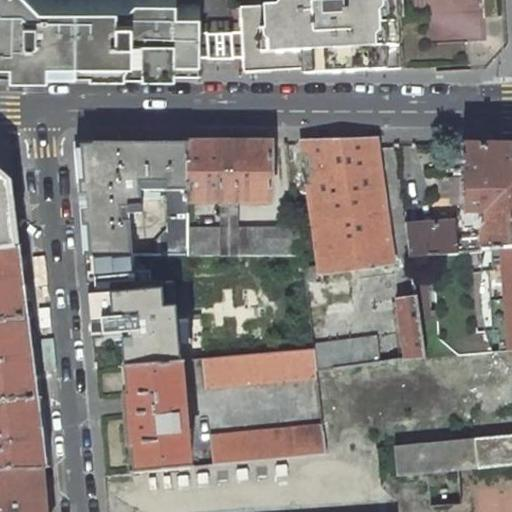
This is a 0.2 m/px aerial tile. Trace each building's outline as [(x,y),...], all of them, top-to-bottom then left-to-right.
[(0,0),(0,61),(201,62),(201,54),(201,4),(177,4),(177,0),(0,0)] [(279,5),(264,6),(240,7),(243,54),(244,72),(315,68),(316,74),(371,71),(401,69),(398,22),(383,23),(382,0),(391,0),(282,0),(282,1),(279,5)] [(348,271),(393,265),(376,137),(313,139),(302,140),(319,265),(304,268),(307,291),(309,307),(324,306),(325,313),(353,309),(348,271)] [(186,229),(186,201),(186,143),(94,142),(94,145),(81,144),(81,150),(84,181),(79,182),(82,219),(85,257),(115,257),(133,257),(130,214),(142,214),(140,191),(166,191),(166,230),(158,242),(158,257),(185,257),(186,229)] [(238,202),(273,202),(272,143),(186,143),(186,201),(221,201),(238,202)] [(488,251),(511,249),(511,144),(460,144),(460,179),(460,205),(460,212),(485,213),(485,224),(480,231),(480,237),(457,238),(457,254),(488,251)] [(0,175),(0,248),(15,246),(7,182),(0,175)] [(449,204),(460,205),(460,179),(449,178),(449,204)] [(220,229),(238,229),(238,202),(221,201),(220,229)] [(405,226),(409,257),(457,254),(457,238),(456,222),(430,224),(405,226)] [(212,256),(303,256),(299,228),(238,229),(220,229),(186,229),(185,257),(212,256)] [(17,265),(15,246),(0,248),(0,321),(24,318),(17,265)] [(490,354),(511,351),(511,249),(488,251),(489,271),(484,272),(490,354)] [(131,280),(130,266),(213,266),(212,256),(185,257),(158,257),(133,257),(115,257),(117,281),(131,280)] [(213,266),(216,299),(307,291),(304,268),(303,256),(212,256),(213,266)] [(87,284),(117,281),(115,257),(85,257),(87,284)] [(117,281),(87,284),(87,295),(131,291),(131,280),(117,281)] [(88,310),(132,306),(131,291),(87,295),(88,310)] [(132,306),(88,310),(91,340),(93,370),(122,368),(181,362),(204,360),(314,350),(313,344),(309,307),(307,291),(216,299),(132,306)] [(423,359),(414,299),(395,301),(404,361),(423,359)] [(28,355),(24,318),(0,321),(0,401),(33,397),(28,355)] [(376,336),(313,344),(314,350),(317,372),(379,364),(376,336)] [(206,388),(317,378),(317,372),(314,350),(204,360),(206,388)] [(191,468),(181,362),(122,368),(125,394),(123,394),(125,420),(127,448),(130,448),(133,473),(191,468)] [(37,428),(33,397),(0,401),(0,471),(43,470),(37,428)] [(326,454),(323,426),(210,437),(213,466),(326,454)] [(511,511),(511,435),(395,446),(397,475),(511,465),(511,511)] [(0,511),(46,511),(43,470),(0,471),(0,511)]
